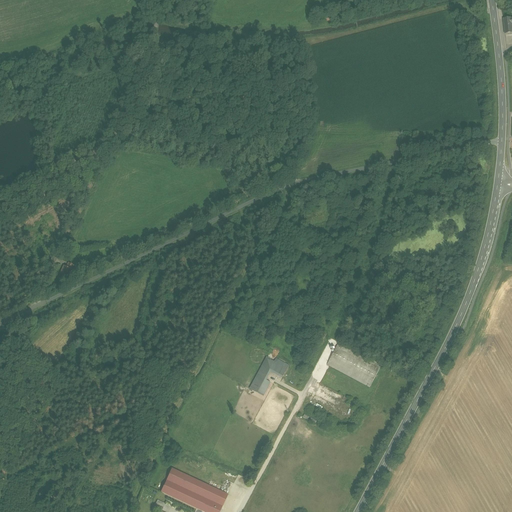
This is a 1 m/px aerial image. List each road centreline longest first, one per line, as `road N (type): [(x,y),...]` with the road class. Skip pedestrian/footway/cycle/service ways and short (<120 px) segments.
road 1 (unclassified): [(500,141),(279,186),(0,323)]
road 2 (track): [(0,378),(150,71),(154,36)]
road 3 (primary): [(358,511),(464,308),(497,183)]
road 4 (unclassified): [(240,511),(331,344)]
road 5 (primary): [(500,141),(492,0)]
